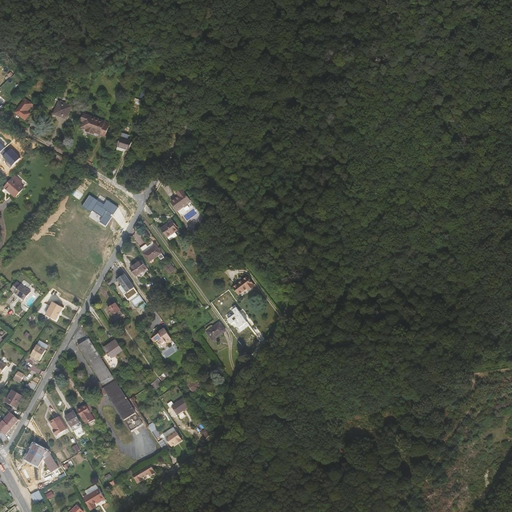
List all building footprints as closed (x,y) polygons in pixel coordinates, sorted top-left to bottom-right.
[(28,112),(33,105),(25,99),(15,113),(26,120),(31,114),(28,112)] [(59,101),(54,114),(67,119),(72,106),(59,101)] [(105,137),(109,126),(107,125),(108,123),(84,114),(81,121),(83,122),(81,127),(86,129),(86,131),(94,134),(94,132),(101,135),(100,135),(105,137)] [(128,139),(121,137),(118,147),(124,149),(129,151),(133,140),(128,139)] [(22,158),(8,145),(0,153),(9,161),(7,163),(12,168),(22,158)] [(53,161),(58,164),(63,159),(57,155),(53,161)] [(47,171),(50,174),(57,166),(52,162),(47,168),(49,169),(47,171)] [(5,188),(16,198),(25,188),(14,178),(5,188)] [(192,202),(183,190),(177,194),(179,196),(172,201),(179,211),(192,202)] [(100,221),(108,226),(121,207),(108,200),(104,204),(91,195),(83,207),(92,213),(94,211),(103,217),(100,221)] [(195,207),(192,202),(179,211),(178,212),(182,217),(195,207)] [(178,231),(176,229),(174,225),(176,224),(173,221),(168,224),(164,220),(158,224),(169,238),(178,231)] [(145,253),(144,254),(150,262),(159,256),(161,260),(165,258),(154,242),(149,246),(147,243),(141,248),(145,253)] [(142,260),(134,266),(140,274),(148,269),(142,260)] [(137,276),(140,274),(134,266),(131,268),(137,276)] [(176,270),(173,266),(168,269),(166,266),(163,268),(168,275),(176,270)] [(127,292),(126,293),(130,300),(139,294),(126,275),(118,280),(127,292)] [(255,286),(248,276),(234,287),(240,295),(248,289),(249,291),(255,286)] [(21,285),(17,282),(11,290),(14,293),(21,285)] [(24,301),(31,292),(21,285),(14,293),(24,301)] [(39,312),(45,315),(50,306),(44,303),(39,312)] [(63,308),(53,303),(46,315),(56,321),(63,308)] [(109,309),(117,320),(124,315),(116,304),(109,309)] [(229,319),(233,324),(236,322),(240,328),(248,322),(237,307),(233,310),(236,313),(229,319)] [(207,332),(213,340),(222,333),(222,334),(226,331),(220,323),(207,332)] [(172,338),(165,328),(159,332),(159,333),(154,337),(157,341),(159,340),(162,344),(166,341),(167,342),(172,338)] [(105,388),(132,431),(143,424),(89,339),(79,346),(105,388)] [(124,351),(116,340),(103,348),(106,351),(107,351),(112,359),(124,351)] [(40,341),(37,345),(46,350),(48,346),(40,341)] [(40,360),(46,350),(37,345),(32,354),(38,358),(37,359),(40,360)] [(129,359),(125,361),(131,369),(134,367),(129,359)] [(160,378),(164,383),(171,378),(167,372),(160,378)] [(14,379),(21,383),(24,378),(17,374),(14,379)] [(185,388),(190,395),(194,392),(195,393),(205,385),(198,376),(188,384),(189,385),(185,388)] [(155,386),(157,389),(163,384),(159,379),(151,385),(153,387),(155,386)] [(24,397),(13,390),(6,401),(18,408),(24,397)] [(190,407),(184,398),(175,404),(172,406),(178,415),(190,407)] [(91,412),(86,404),(77,409),(86,426),(96,420),(91,413),(91,412)] [(72,427),(81,422),(75,411),(65,417),(72,427)] [(16,423),(19,420),(10,412),(0,424),(0,430),(2,432),(6,435),(12,428),(16,423)] [(58,435),(67,429),(59,417),(50,422),(54,429),(58,435)] [(154,426),(149,429),(155,438),(159,435),(160,435),(154,426)] [(167,437),(176,431),(173,427),(164,433),(167,437)] [(200,434),(206,440),(212,433),(210,431),(208,433),(206,429),(200,434)] [(172,447),(176,444),(178,443),(179,444),(183,441),(176,431),(167,437),(166,438),(172,447)] [(6,435),(2,432),(0,432),(0,439),(3,443),(8,440),(5,436),(6,436),(6,435)] [(45,450),(34,444),(31,449),(30,449),(27,453),(29,454),(26,459),(36,465),(42,455),(45,450)] [(155,473),(150,464),(133,474),(138,483),(143,480),(142,478),(149,474),(150,476),(155,473)] [(89,489),(92,493),(99,489),(97,485),(89,489)] [(84,498),(90,510),(96,506),(94,504),(97,503),(97,504),(105,499),(99,489),(92,493),(84,498)] [(31,494),(37,506),(44,499),(40,492),(38,490),(31,494)]
